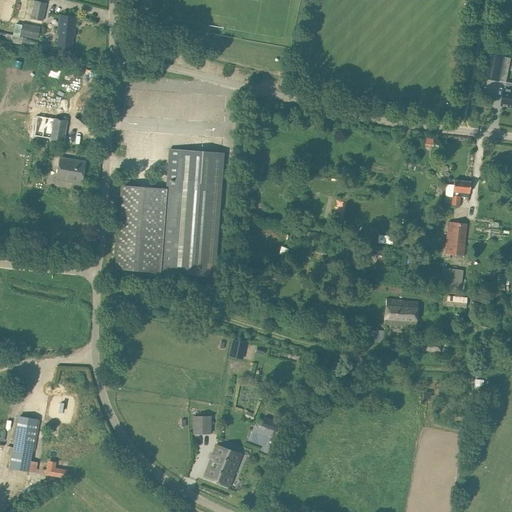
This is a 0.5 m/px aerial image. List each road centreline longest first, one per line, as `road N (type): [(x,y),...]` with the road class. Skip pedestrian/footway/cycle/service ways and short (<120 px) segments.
road 1 (unclassified): [(511,136),(365,119),(115,58)]
road 2 (unclassified): [(228,511),(144,460),(106,404),(94,356),(101,275)]
road 3 (track): [(382,347),(331,354),(194,310),(99,291)]
road 4 (unclassified): [(101,275),(115,58)]
